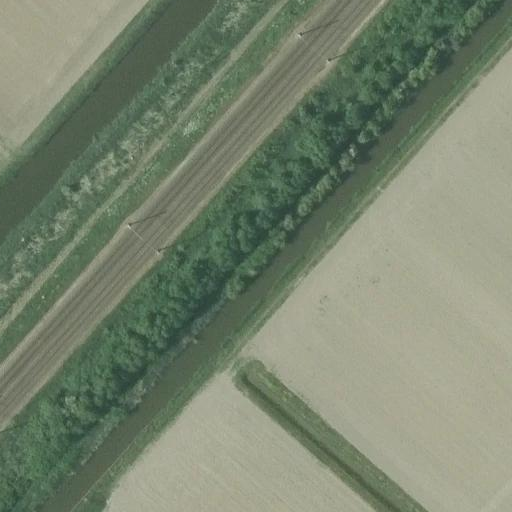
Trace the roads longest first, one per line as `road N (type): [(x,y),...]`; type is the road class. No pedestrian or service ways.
road 1 (track): [(11,511),(471,0)]
road 2 (track): [(0,329),(285,0)]
